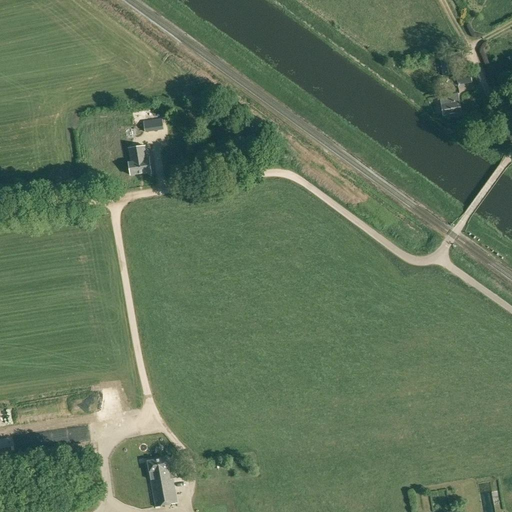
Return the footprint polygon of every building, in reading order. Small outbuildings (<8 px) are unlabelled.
[(456,75),(458,88),(464,87),(463,84),(471,82),(470,73),(460,75),(460,71),(452,72),(453,76),(456,75)] [(440,97),(443,116),(460,113),(457,94),(440,97)] [(197,141),(207,126),(194,118),(184,132),(197,141)] [(143,122),(145,132),(153,131),(151,121),(143,122)] [(129,163),(131,176),(151,172),(149,160),(147,160),(145,146),(129,149),(131,163),(129,163)] [(148,461),(155,507),(177,503),(171,468),(169,468),(168,458),(148,461)] [(486,489),(487,511),(496,511),(495,488),(486,489)]
